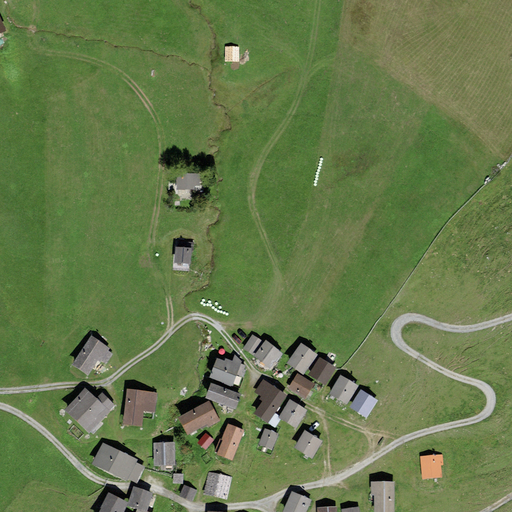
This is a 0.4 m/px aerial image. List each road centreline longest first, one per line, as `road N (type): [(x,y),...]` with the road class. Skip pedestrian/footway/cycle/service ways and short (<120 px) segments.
road 1 (residential): [(0,391),(101,383),(188,316),(202,316),(255,371),(320,414),(327,480)]
road 2 (track): [(170,332),(154,253),(162,138),(154,110),(131,82),(98,63),(32,42),(33,0)]
road 3 (track): [(217,326),(249,325),(261,316),(276,280),(253,206),(252,174),(292,110),(317,0)]
road 4 (track): [(511,316),(475,327),(400,320),(402,346),(483,385),(490,397),(478,418),(404,438)]
road 5 (residential): [(0,406),(105,482),(217,508),(262,501)]
